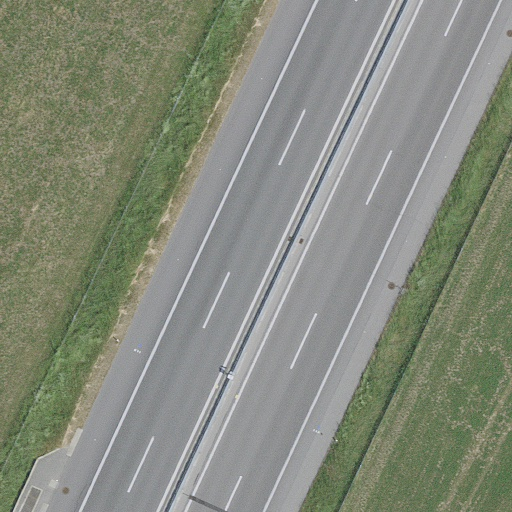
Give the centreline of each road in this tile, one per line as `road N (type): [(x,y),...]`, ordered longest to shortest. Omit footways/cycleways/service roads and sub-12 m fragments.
road 1 (motorway): [(355,0),(118,511)]
road 2 (motorway): [(227,511),(463,0)]
